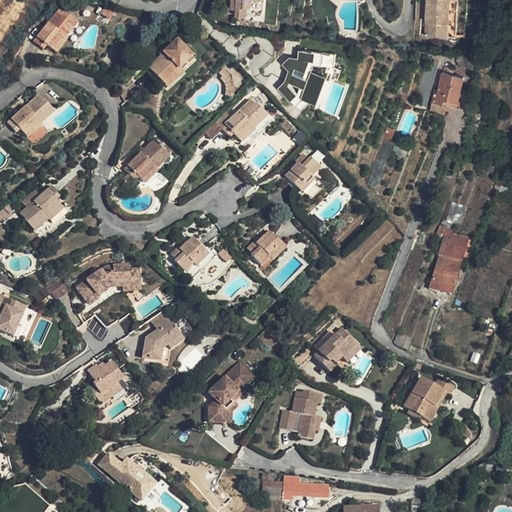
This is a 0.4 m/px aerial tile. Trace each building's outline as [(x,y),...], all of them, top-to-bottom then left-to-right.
[(232,0),(232,9),(237,10),(237,16),(251,17),(252,11),(263,12),(263,0),(232,0)] [(427,0),(425,36),(456,38),(458,0),(427,0)] [(48,23),(34,42),(43,49),(46,45),(55,53),(67,38),(66,37),(77,23),(66,13),(65,14),(59,10),(51,20),(53,22),(50,25),(48,23)] [(103,10),(100,14),(110,20),(113,16),(107,12),(103,10)] [(161,56),(148,68),(162,82),(177,68),(178,69),(192,56),(177,40),(163,53),(165,55),(163,57),(161,56)] [(324,52),(300,49),(298,59),(293,58),(285,65),(290,70),(286,82),(285,81),(278,88),(301,112),(309,105),(316,107),(327,77),(312,71),(314,65),(322,66),(324,52)] [(177,68),(162,82),(167,88),(183,73),(179,68),(178,69),(177,68)] [(229,77),(223,69),(219,73),(222,76),(228,83),(232,82),(229,77)] [(465,77),(443,72),(438,93),(435,92),(432,102),(443,105),(445,100),(459,103),(465,77)] [(228,83),(222,76),(220,78),(225,85),(225,90),(225,96),(232,97),(233,93),(233,87),(232,82),(228,83)] [(273,85),(277,88),(285,79),(281,76),(273,85)] [(39,96),(7,123),(16,133),(20,130),(24,135),(39,122),(40,124),(54,111),(45,100),(44,101),(39,96)] [(443,105),(457,108),(459,103),(445,100),(443,105)] [(432,102),(430,110),(441,112),(443,105),(432,102)] [(211,140),(221,130),(221,129),(232,118),(227,113),(205,134),(211,140)] [(134,122),(146,134),(152,128),(140,116),(134,122)] [(39,122),(24,135),(27,138),(42,126),(40,124),(39,122)] [(141,153),(124,170),(128,174),(132,178),(136,175),(139,178),(141,180),(154,168),(156,169),(157,169),(169,156),(159,145),(158,146),(153,141),(143,150),(145,152),(143,155),(141,153)] [(297,164),(285,177),(301,193),(314,180),(311,177),(320,168),(317,165),(324,159),(317,152),(308,160),(303,155),(295,162),(297,164)] [(144,184),(158,170),(157,169),(156,169),(154,168),(141,180),(144,184)] [(132,178),(128,174),(123,180),(125,181),(123,183),(131,191),(138,184),(135,181),(139,178),(136,175),(132,178)] [(27,209),(20,214),(25,220),(24,221),(34,232),(48,219),(49,218),(47,216),(60,205),(55,199),(59,196),(51,187),(41,196),(33,203),(35,205),(32,207),(31,205),(27,209)] [(36,190),(22,202),(27,209),(31,205),(33,203),(41,196),(36,190)] [(10,203),(0,211),(0,223),(15,209),(10,203)] [(63,208),(60,205),(47,216),(49,218),(48,219),(49,221),(63,208)] [(436,234),(444,237),(444,234),(451,236),(453,231),(439,226),(436,234)] [(286,248),(269,230),(256,242),(255,241),(247,248),(253,254),(251,256),(262,267),(271,258),(274,261),(286,248)] [(444,234),(438,254),(439,255),(429,289),(451,294),(467,240),(444,234)] [(166,259),(166,262),(170,266),(174,263),(191,280),(200,272),(196,267),(209,254),(193,237),(180,250),(178,248),(166,259)] [(196,267),(200,272),(216,256),(212,252),(209,254),(196,267)] [(101,270),(77,288),(87,302),(97,295),(98,297),(114,285),(123,285),(123,286),(130,285),(130,281),(139,280),(138,270),(129,270),(129,265),(112,266),(113,272),(108,272),(104,275),(101,270)] [(59,279),(46,287),(55,299),(68,290),(59,279)] [(122,285),(122,292),(140,291),(139,280),(130,281),(130,285),(123,286),(123,285),(122,285)] [(39,302),(49,294),(43,286),(33,294),(39,302)] [(0,294),(0,311),(2,313),(1,315),(0,317),(0,330),(12,336),(26,306),(0,294)] [(165,313),(151,323),(157,331),(161,329),(163,332),(173,325),(165,313)] [(184,318),(173,325),(183,339),(193,332),(184,318)] [(144,349),(141,361),(160,364),(160,362),(166,363),(167,354),(169,355),(170,351),(184,341),(183,339),(173,325),(163,332),(161,329),(157,331),(149,336),(144,349)] [(357,345),(342,329),(314,356),(329,372),(336,366),(335,365),(331,360),(338,354),(342,358),(342,359),(357,345)] [(361,349),(357,345),(342,359),(346,363),(361,349)] [(335,365),(342,358),(338,354),(331,360),(335,365)] [(112,361),(99,370),(97,367),(96,365),(87,372),(95,382),(88,387),(99,402),(114,392),(111,387),(123,379),(112,361)] [(209,408),(208,423),(225,423),(226,410),(233,403),(241,395),(238,392),(253,377),(240,363),(208,393),(216,401),(209,408)] [(421,378),(404,407),(411,412),(413,408),(421,413),(419,417),(429,423),(437,408),(434,407),(443,392),(449,396),(454,388),(440,379),(436,387),(434,386),(421,378)] [(114,392),(100,401),(102,404),(123,390),(117,383),(111,387),(114,392)] [(283,410),(279,429),(292,432),(292,430),(296,431),(296,433),(297,433),(297,435),(297,437),(312,441),(314,431),(312,431),(315,417),(314,416),(316,404),(319,405),(321,395),(310,393),(311,392),(303,391),(303,393),(296,392),(292,412),(283,410)] [(443,392),(434,407),(437,408),(446,394),(443,392)] [(225,423),(230,423),(230,412),(236,407),(233,403),(226,410),(225,423)] [(421,413),(413,408),(411,412),(419,417),(421,413)] [(50,421),(42,420),(38,428),(46,429),(50,421)] [(108,454),(99,465),(141,501),(151,490),(132,474),(137,469),(126,459),(121,465),(108,454)] [(155,484),(137,469),(132,474),(151,490),(155,484)] [(284,477),(281,498),(291,499),(291,495),(328,498),(328,487),(298,484),(299,478),(284,477)] [(283,483),(262,481),(261,496),(281,498),(283,483)]
